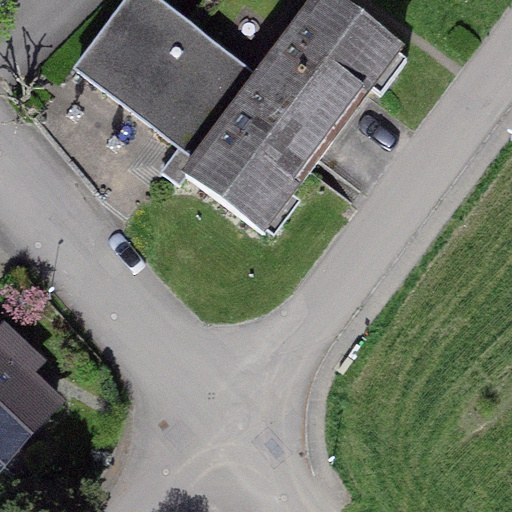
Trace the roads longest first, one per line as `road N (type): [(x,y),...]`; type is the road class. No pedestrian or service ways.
road 1 (residential): [(511,42),(222,433)]
road 2 (residential): [(222,433),(0,142)]
